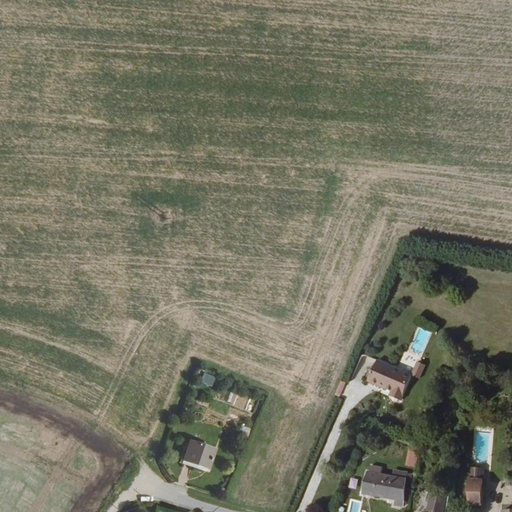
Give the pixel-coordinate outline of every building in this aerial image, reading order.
[(417,362),(412,375),(421,378),(426,366),(417,362)] [(411,377),(376,363),(368,384),(392,394),(390,398),(401,402),(411,377)] [(202,373),(198,382),(211,387),(214,378),(202,373)] [(207,469),(214,450),(189,442),(183,460),(207,469)] [(418,453),(408,452),(405,467),(415,469),(418,453)] [(394,500),(394,504),(403,506),(407,482),(379,477),(380,469),(369,467),(368,475),(366,474),(365,478),(362,495),(394,500)] [(483,469),(470,468),(469,480),(483,481),(483,469)] [(359,475),(352,472),(349,479),(356,482),(359,475)] [(394,473),(392,479),(407,482),(408,475),(394,473)] [(468,505),(481,506),(483,481),(469,480),(468,505)] [(444,511),(448,497),(433,494),(429,511),(444,511)] [(511,511),(511,502),(511,503),(511,509),(499,510),(499,511),(511,511)]
